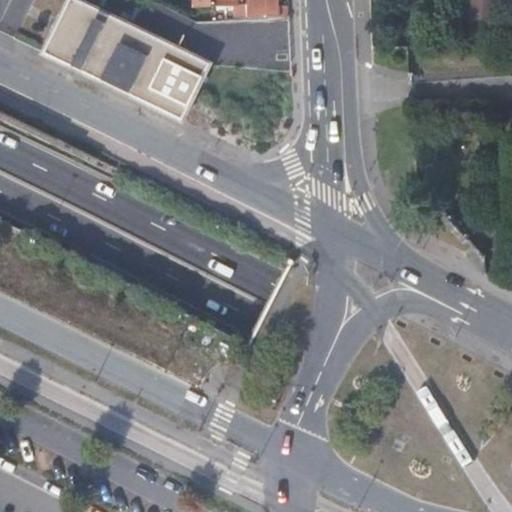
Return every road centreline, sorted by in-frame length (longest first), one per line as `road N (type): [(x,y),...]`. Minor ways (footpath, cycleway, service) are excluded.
road 1 (motorway): [(0,192),(511,456)]
road 2 (motorway): [(511,407),(0,143)]
road 3 (primary): [(0,310),(293,457)]
road 4 (primary): [(250,190),(0,65)]
road 5 (secondary): [(411,273),(338,143)]
road 6 (secondary): [(345,326),(302,415),(293,457)]
road 7 (secondary): [(338,130),(326,0)]
road 8 (primary): [(293,457),(406,511)]
